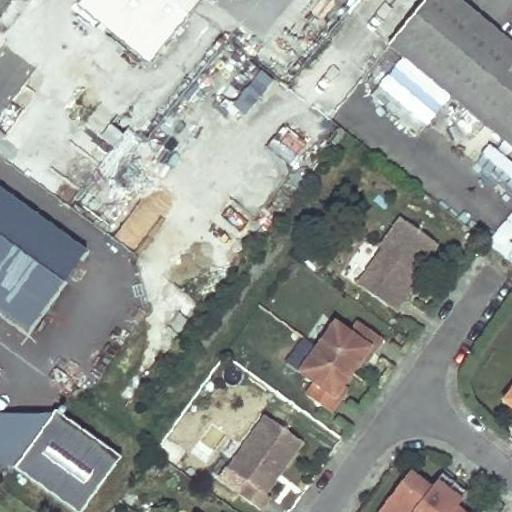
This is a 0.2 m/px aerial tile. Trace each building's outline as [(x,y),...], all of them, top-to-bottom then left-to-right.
[(81,0),(78,4),(147,63),(200,0),(81,0)] [(323,46),(358,0),(342,0),(313,38),(323,46)] [(511,42),(460,0),(424,0),(389,44),(511,144),(511,42)] [(242,117),(272,82),(260,72),(231,107),(242,117)] [(267,151),(243,206),(265,215),(289,160),(267,151)] [(50,305),(86,256),(0,194),(0,316),(28,337),(46,312),(50,305)] [(434,239),(398,212),(381,239),(384,243),(357,280),(394,307),(412,282),(407,278),(434,239)] [(511,233),(511,215),(488,245),(511,263),(511,243),(507,240),(511,233)] [(82,328),(50,305),(46,312),(77,334),(82,328)] [(344,329),(329,318),(292,368),(307,378),(299,392),(323,411),(342,386),(337,382),(356,356),(361,358),(378,335),(352,317),(344,329)] [(511,351),(509,349),(483,383),(511,405),(511,351)] [(53,414),(13,471),(70,511),(82,511),(119,460),(53,414)] [(300,444),(264,418),(228,469),(243,480),(234,493),(260,511),(269,497),(265,493),(300,444)] [(430,511),(451,485),(439,475),(430,488),(410,473),(380,511),(430,511)] [(461,511),(453,506),(463,494),(451,485),(430,511),(461,511)]
